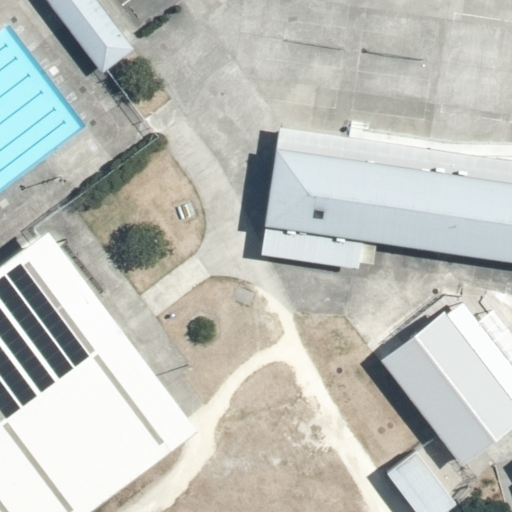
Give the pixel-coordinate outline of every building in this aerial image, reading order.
[(131,46),(96,0),(40,0),(95,73),(131,46)] [(511,182),(273,148),(262,229),(511,263),(511,182)] [(0,511),(100,511),(203,436),(47,228),(0,263),(0,511)] [(511,421),(511,386),(453,308),(391,354),(467,455),(511,421)] [(433,511),(461,491),(423,440),(381,471),(412,511),(433,511)]
